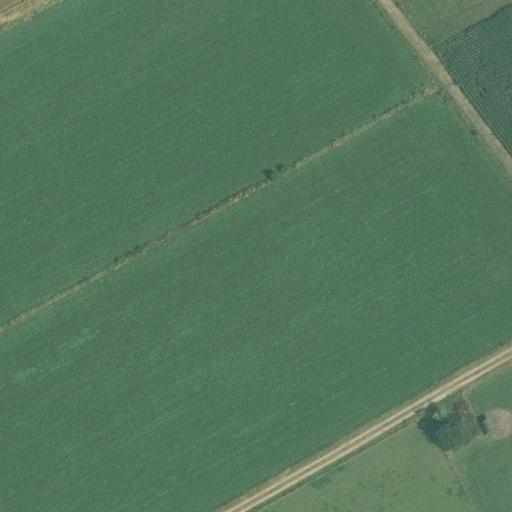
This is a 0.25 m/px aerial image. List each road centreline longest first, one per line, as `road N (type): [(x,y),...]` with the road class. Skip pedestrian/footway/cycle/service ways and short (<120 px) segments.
road 1 (track): [(511,353),(233,511)]
road 2 (track): [(511,158),(388,0)]
